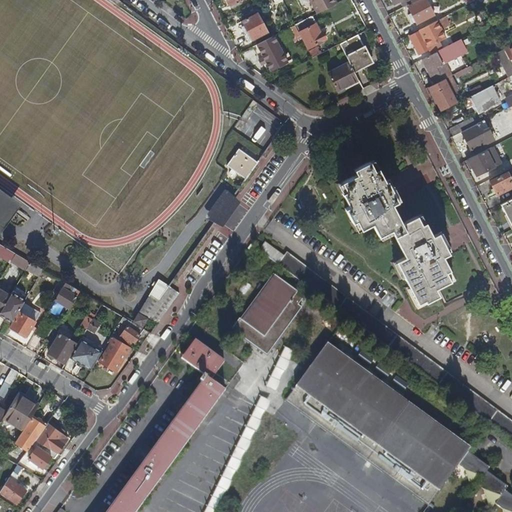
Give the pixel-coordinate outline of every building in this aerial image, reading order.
[(310,0),(318,13),(336,4),(334,0),(310,0)] [(419,0),(408,6),(418,25),(435,16),(427,0),(419,0)] [(258,13),(243,21),(252,40),(268,32),(258,13)] [(304,13),(292,19),(295,25),(307,19),(304,13)] [(499,21),(501,25),(511,21),(508,16),(499,21)] [(324,40),(311,17),(307,19),(295,25),(307,49),(324,40)] [(443,19),(410,35),(420,55),(430,50),(424,39),(447,27),(443,19)] [(511,28),(511,23),(511,21),(501,25),(505,32),(511,28)] [(278,44),(279,43),(275,35),(257,44),(260,50),(269,45),(271,48),(278,44)] [(359,35),(358,35),(340,44),(349,62),(354,71),(372,62),(359,35)] [(442,51),(448,66),(469,54),(463,40),(442,51)] [(287,62),(278,44),(271,48),(269,45),(260,50),(270,70),(287,62)] [(319,46),(309,51),(312,57),(322,52),(319,46)] [(499,77),(501,81),(511,76),(511,75),(511,62),(505,49),(489,56),(490,59),(498,55),(507,73),(501,76),(499,77)] [(423,60),(427,74),(448,66),(442,51),(423,60)] [(338,91),(359,81),(354,71),(349,62),(328,73),(338,91)] [(472,70),(470,66),(456,73),(458,77),(472,70)] [(428,87),(441,111),(458,103),(453,93),(459,90),(451,75),(428,87)] [(509,107),(511,105),(511,83),(509,77),(497,84),(509,107)] [(501,102),(492,85),(469,97),(463,100),(467,107),(478,102),(483,111),(501,102)] [(457,99),(458,103),(463,100),(469,97),(466,93),(461,95),(462,97),(457,99)] [(450,129),(454,136),(463,131),(476,125),(472,118),(450,129)] [(484,131),(480,122),(476,125),(463,131),(472,150),(493,139),(488,129),(484,131)] [(260,160),(266,164),(277,145),(271,141),(260,160)] [(485,151),(494,167),(501,163),(493,147),(485,151)] [(247,179),(259,163),(240,149),(232,160),(232,161),(228,166),(247,179)] [(494,167),(485,151),(469,159),(478,175),(494,167)] [(371,163),(355,171),(358,175),(343,183),(347,191),(343,193),(350,207),(346,209),(353,222),(357,220),(361,229),(373,223),(379,236),(392,229),(406,257),(397,262),(418,303),(426,300),(427,303),(440,297),(436,289),(451,281),(446,272),(450,270),(443,257),(449,254),(439,233),(433,236),(426,223),(422,225),(417,216),(402,224),(392,205),(398,202),(387,181),(385,182),(378,168),(375,170),(371,163)] [(511,179),(507,171),(491,180),(498,194),(511,186),(511,179)] [(229,190),(225,189),(206,216),(208,219),(216,223),(224,227),(241,202),(235,196),(229,190)] [(23,210),(0,193),(0,236),(2,238),(23,210)] [(511,199),(502,204),(511,222),(511,199)] [(278,264),(284,255),(265,242),(259,251),(278,264)] [(19,266),(24,259),(16,254),(12,262),(19,266)] [(511,421),(288,255),(285,259),(279,267),(511,438),(511,421)] [(44,270),(31,262),(27,269),(40,276),(44,270)] [(266,355),(302,308),(298,306),(304,298),(276,276),(242,319),(240,318),(232,328),(266,355)] [(180,293),(170,285),(160,279),(140,312),(159,323),(180,293)] [(55,290),(60,293),(63,288),(66,283),(61,280),(55,290)] [(78,297),(67,290),(63,288),(60,293),(55,300),(71,309),(76,301),(78,297)] [(11,296),(0,289),(0,313),(0,314),(1,313),(11,296)] [(6,319),(8,317),(14,320),(25,302),(12,294),(11,296),(1,313),(0,314),(0,313),(0,315),(6,318),(6,319)] [(36,322),(20,312),(11,327),(27,337),(36,322)] [(149,319),(140,313),(135,321),(144,327),(149,319)] [(87,315),(80,326),(95,334),(101,323),(87,315)] [(50,326),(42,321),(35,333),(43,337),(50,326)] [(136,343),(145,329),(133,322),(132,322),(123,337),(132,345),(134,342),(136,343)] [(50,352),(67,362),(71,357),(79,343),(61,333),(50,352)] [(128,354),(132,347),(131,347),(115,337),(100,361),(116,371),(127,354),(128,354)] [(134,511),(158,481),(160,483),(170,469),(168,467),(224,390),(225,390),(210,379),(224,360),(194,338),(180,357),(203,374),(199,379),(202,381),(106,511),(134,511)] [(103,351),(82,339),(79,343),(71,357),(78,362),(84,365),(92,370),(103,351)] [(285,400),(428,505),(458,465),(467,452),(469,449),(470,448),(328,344),(328,343),(327,342),(285,400)] [(295,352),(284,346),(265,386),(276,391),(295,352)] [(119,372),(125,379),(136,369),(130,363),(119,372)] [(13,384),(20,374),(13,370),(7,380),(13,384)] [(39,407),(18,394),(7,412),(4,418),(24,430),(32,417),(34,414),(39,407)] [(216,511),(270,400),(259,395),(202,511),(216,511)] [(49,424),(34,414),(32,417),(46,427),(49,424)] [(46,427),(32,417),(24,430),(16,442),(14,444),(27,452),(33,445),(36,441),(46,427)] [(69,439),(49,424),(46,427),(36,441),(58,453),(69,439)] [(55,459),(59,454),(58,453),(36,441),(33,445),(36,448),(30,458),(33,460),(39,465),(43,468),(52,456),(55,459)] [(474,454),(469,449),(467,452),(477,460),(478,459),(474,454)] [(511,511),(511,497),(504,491),(507,487),(508,486),(497,478),(496,480),(486,472),(489,467),(478,459),(477,460),(467,452),(458,465),(465,471),(469,483),(474,487),(476,484),(484,490),(488,504),(493,507),(495,504),(502,509),(502,511),(511,511)] [(21,460),(9,453),(6,458),(18,465),(21,460)] [(18,475),(23,468),(18,465),(12,474),(15,475),(16,473),(18,475)] [(497,478),(489,467),(486,472),(496,480),(497,478)] [(27,491),(10,478),(1,491),(17,503),(27,491)]
